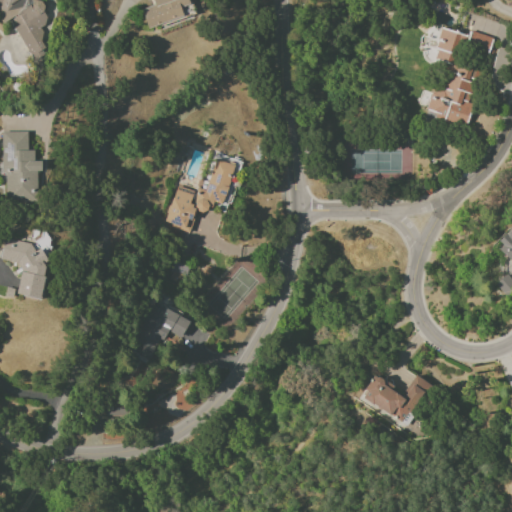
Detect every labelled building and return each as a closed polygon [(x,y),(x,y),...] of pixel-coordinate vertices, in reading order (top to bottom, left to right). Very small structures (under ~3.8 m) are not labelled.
[(0,0),(0,19),(4,27),(15,28),(32,61),(49,52),(51,33),(46,23),(46,19),(44,14),(45,5),(41,0),(0,0)] [(141,9),(147,28),(183,17),(180,7),(189,4),(187,0),(152,0),(154,5),(141,9)] [(478,71),(456,63),(461,47),(486,56),(492,38),(470,31),(468,37),(442,28),(432,58),(443,62),(426,114),(464,127),(472,105),(467,103),(478,71)] [(36,171),(41,171),(41,161),(33,161),(33,150),(27,150),(27,132),(2,132),(3,202),(36,201),(36,171)] [(234,165),(214,160),(205,191),(196,188),(195,191),(175,185),(164,224),(189,231),(195,211),(207,214),(211,202),(222,205),(234,165)] [(511,261),(511,228),(495,245),(511,261)] [(15,295),(38,299),(48,248),(4,239),(0,257),(0,259),(22,264),(15,295)] [(511,283),(505,275),(495,284),(505,296),(511,289),(511,283)] [(189,321),(154,303),(129,350),(149,360),(165,330),(180,338),(189,321)] [(360,397),(403,424),(427,385),(415,377),(404,395),(373,376),(360,397)]
